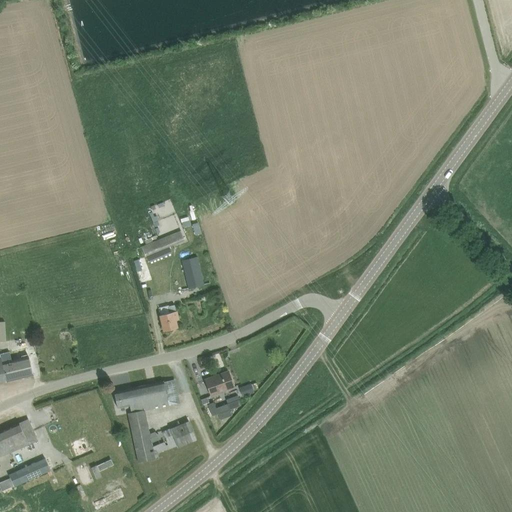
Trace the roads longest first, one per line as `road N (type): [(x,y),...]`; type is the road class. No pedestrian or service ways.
road 1 (unclassified): [(0,405),(237,336),(308,298),(343,312)]
road 2 (tertiary): [(153,511),(275,401),(343,312)]
road 3 (tertiary): [(343,312),(433,189)]
road 4 (tertiary): [(433,189),(511,80)]
